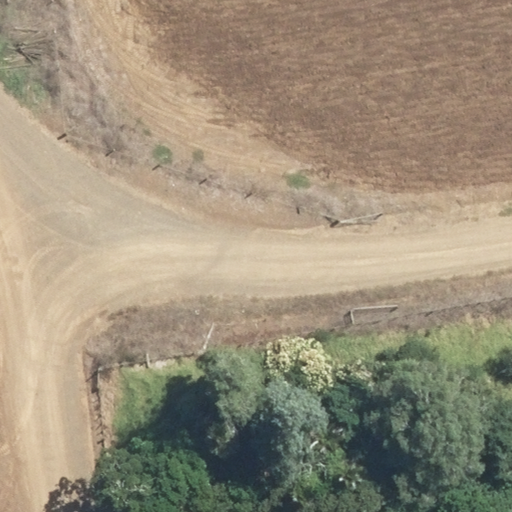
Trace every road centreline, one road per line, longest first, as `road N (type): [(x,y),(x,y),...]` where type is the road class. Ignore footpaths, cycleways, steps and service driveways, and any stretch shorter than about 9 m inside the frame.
road 1 (track): [(0,112),(126,217),(398,253),(511,231)]
road 2 (track): [(31,137),(62,511)]
